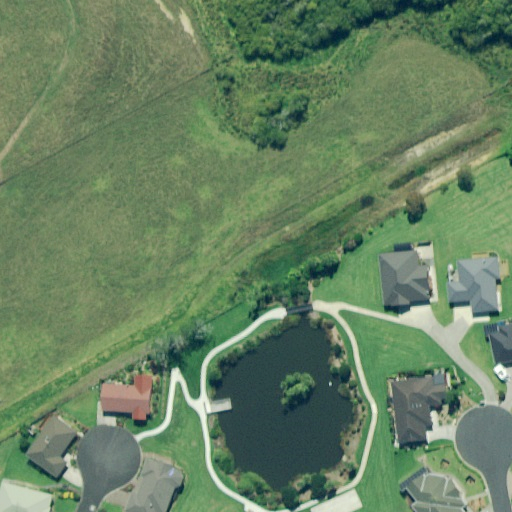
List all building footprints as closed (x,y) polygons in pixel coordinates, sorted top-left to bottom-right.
[(410,306),(410,304),(432,302),(428,266),(420,267),(419,252),(381,256),(386,304),(387,308),(410,306)] [(501,281),(500,260),(462,262),(463,284),(451,285),(452,304),(474,302),(474,314),(499,312),(497,281),(501,281)] [(450,405),(447,386),(436,387),(435,377),(394,382),(401,444),(428,441),(426,428),(433,427),(431,408),(444,406),(450,405)] [(154,388),(106,386),(104,411),(153,413),(154,388)] [(79,433),(56,417),(28,455),(59,477),(69,463),(61,458),(79,433)] [(176,467),(150,458),(145,474),(147,474),(141,492),(135,490),(127,511),(168,511),(181,480),(172,477),(176,467)] [(428,472),(407,487),(419,505),(414,509),(416,511),(467,511),(465,509),(468,507),(462,498),(463,493),(451,478),(430,476),(428,472)] [(51,511),(56,497),(8,484),(0,511),(51,511)] [(350,511),(362,507),(354,490),(309,510),(309,511),(350,511)]
